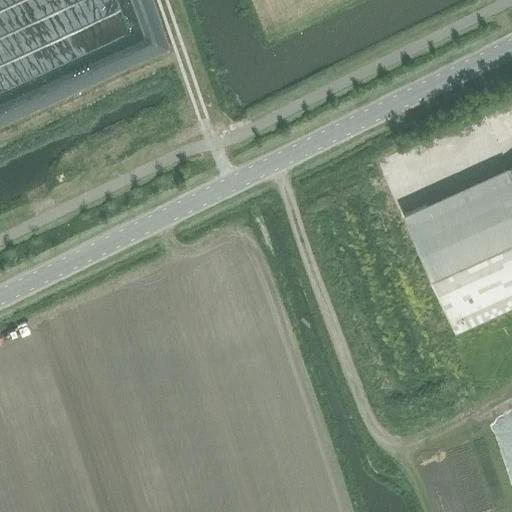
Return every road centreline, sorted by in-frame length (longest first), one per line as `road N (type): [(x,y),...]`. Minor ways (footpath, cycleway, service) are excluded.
road 1 (unclassified): [(0,299),(511,49)]
road 2 (track): [(162,0),(230,185)]
